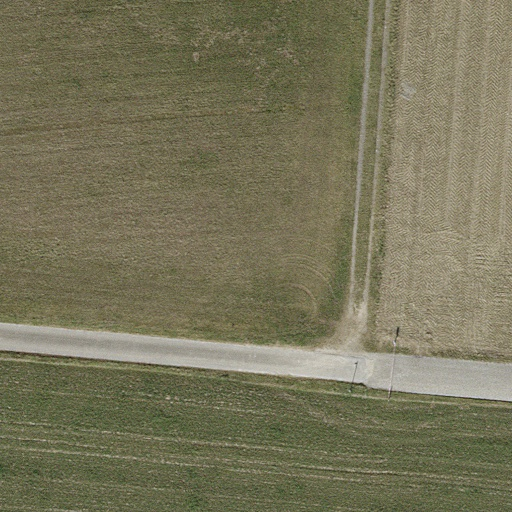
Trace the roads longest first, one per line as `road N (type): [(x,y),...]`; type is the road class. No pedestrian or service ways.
road 1 (track): [(353,371),(381,0)]
road 2 (track): [(0,344),(353,371)]
road 3 (track): [(511,385),(353,371)]
